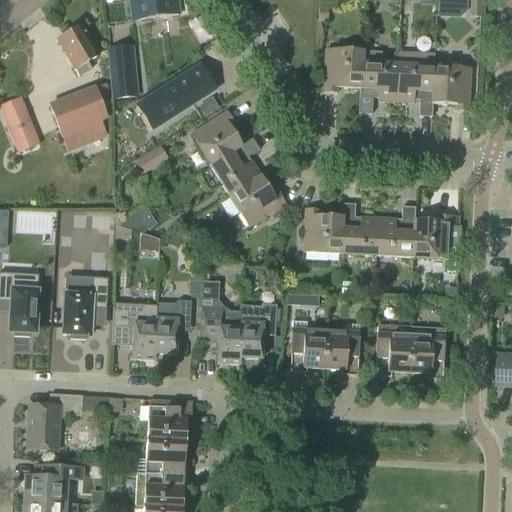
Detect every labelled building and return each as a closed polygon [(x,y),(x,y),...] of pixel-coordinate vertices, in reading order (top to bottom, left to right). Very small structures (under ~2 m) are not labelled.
[(131,22),(179,15),(177,0),(135,0),(135,1),(128,2),(131,22)] [(450,0),(437,0),(437,19),(460,20),(466,14),(467,1),(450,0)] [(480,13),(481,1),(470,0),(470,12),(480,13)] [(326,9),(318,9),(317,22),(325,23),(326,9)] [(87,63),(98,57),(81,28),(57,41),(78,78),(91,70),(87,63)] [(113,100),(135,98),(133,68),(123,69),(121,49),(109,50),(113,100)] [(360,90),(362,53),(325,51),(323,94),(336,95),(336,89),(359,90),(360,90)] [(360,90),(359,90),(359,115),(371,115),(372,100),(377,100),(377,103),(394,104),(396,66),(380,65),(381,53),(362,53),(360,90)] [(396,66),(394,104),(413,105),(413,101),(419,102),(418,118),(431,118),(432,106),(430,106),(432,68),(433,55),(397,53),(397,66),(396,66)] [(469,70),(432,68),(430,106),(432,106),(454,107),(454,113),(467,113),(469,70)] [(199,69),(145,104),(160,128),(214,93),(199,69)] [(107,139),(100,121),(105,120),(101,108),(112,104),(105,85),(49,107),(68,155),(107,139)] [(0,108),(0,111),(17,155),(38,146),(20,100),(0,108)] [(211,101),(200,108),(205,117),(217,109),(211,101)] [(241,148),(241,147),(229,128),(234,124),(227,113),(190,136),(209,168),(241,148)] [(251,140),(241,147),(241,148),(209,168),(228,197),(260,177),(251,163),(248,165),(245,160),(259,151),(251,140)] [(159,150),(145,159),(152,171),(166,163),(159,150)] [(260,177),(228,197),(248,229),(285,206),(278,195),(273,198),(260,177)] [(341,205),(341,218),(342,218),(340,256),(376,258),(378,220),(359,219),(359,222),(354,222),(354,206),(342,205),(341,205)] [(395,221),(378,220),(376,258),(410,259),(412,222),(414,222),(414,209),(401,208),(400,224),(395,224),(395,221)] [(342,218),(341,218),(318,217),(318,211),(305,210),(303,254),(340,256),(342,218)] [(412,222),(410,259),(446,261),(446,273),(456,273),(458,228),(449,227),(450,218),(437,217),(436,223),(414,222),(412,222)] [(130,241),(131,232),(114,227),(114,241),(130,241)] [(173,234),(168,246),(179,250),(183,238),(173,234)] [(242,267),(227,267),(227,285),(242,286),(242,267)] [(0,275),(0,303),(10,304),(8,334),(14,334),(13,338),(29,339),(29,335),(34,335),(37,277),(0,275)] [(64,291),(62,337),(70,337),(70,341),(84,342),(84,338),(89,338),(91,310),(106,311),(108,281),(93,280),(92,292),(64,291)] [(240,313),(228,313),(220,304),(220,284),(200,284),(198,341),(217,341),(216,365),(239,367),(239,360),(238,360),(240,313)] [(287,307),(303,308),(303,298),(287,297),(287,307)] [(155,326),(152,356),(154,356),(175,357),(177,328),(189,329),(190,303),(177,302),(173,306),(155,305),(154,326),(155,326)] [(113,305),(111,347),(112,347),(112,339),(132,340),(131,361),(153,362),(154,356),(152,356),(155,326),(154,326),(155,307),(135,306),(113,305)] [(503,305),(491,305),(490,317),(503,318),(503,305)] [(240,307),(240,313),(238,360),(239,360),(260,361),(262,332),(274,333),(276,307),(262,306),(257,310),(255,308),(240,307)] [(291,331),(289,375),(306,376),(306,371),(323,371),(325,333),(305,332),(306,324),(292,323),(291,331)] [(344,334),(325,333),(323,371),(340,372),(339,378),(357,378),(359,334),(359,326),(344,326),(344,334)] [(375,335),(373,379),(390,380),(391,375),(407,375),(409,329),(376,327),(375,335)] [(444,331),(409,329),(407,375),(425,376),(424,382),(441,383),(444,339),(444,331)] [(511,356),(497,355),(495,388),(511,388),(511,356)] [(108,399),(81,398),(49,396),(48,408),(28,407),(26,451),(56,452),(59,411),(108,413),(108,399)] [(146,423),(145,443),(184,444),(185,427),(190,427),(192,403),(148,402),(147,409),(139,408),(139,422),(146,423)] [(184,444),(145,443),(145,461),(137,461),(136,476),(188,478),(189,461),(183,461),(184,444)] [(25,479),(23,504),(64,506),(65,481),(77,482),(78,470),(38,468),(38,479),(25,479)] [(134,509),(142,509),(178,511),(181,511),(182,494),(187,494),(188,478),(136,476),(134,509)]
